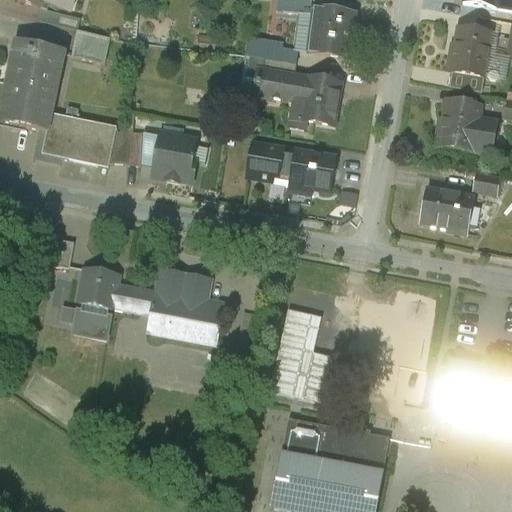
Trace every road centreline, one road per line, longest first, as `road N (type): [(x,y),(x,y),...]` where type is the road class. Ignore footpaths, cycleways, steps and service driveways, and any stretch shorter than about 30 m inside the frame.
road 1 (residential): [(0,187),(365,253)]
road 2 (residential): [(408,0),(365,253)]
road 3 (residential): [(365,253),(511,282)]
